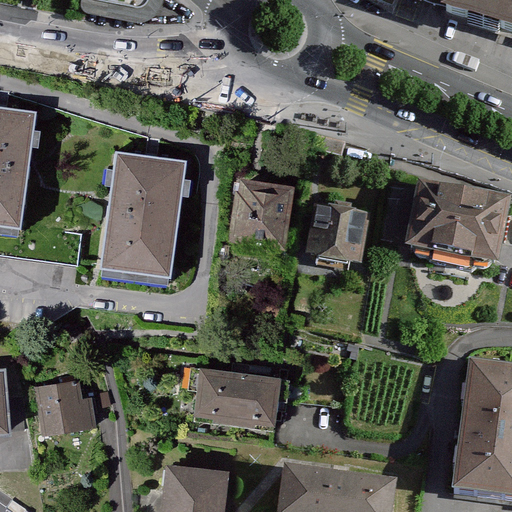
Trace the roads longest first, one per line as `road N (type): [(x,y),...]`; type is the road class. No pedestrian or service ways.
road 1 (tertiary): [(0,29),(121,47),(223,45)]
road 2 (primary): [(310,83),(511,164)]
road 3 (primary): [(511,108),(351,40),(335,22)]
